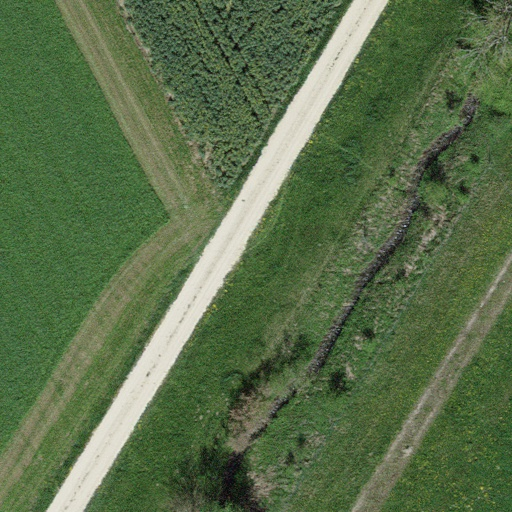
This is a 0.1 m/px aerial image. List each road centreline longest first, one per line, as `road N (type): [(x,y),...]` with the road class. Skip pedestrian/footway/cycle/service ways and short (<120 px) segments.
road 1 (track): [(73,511),(379,0)]
road 2 (track): [(511,267),(361,511)]
